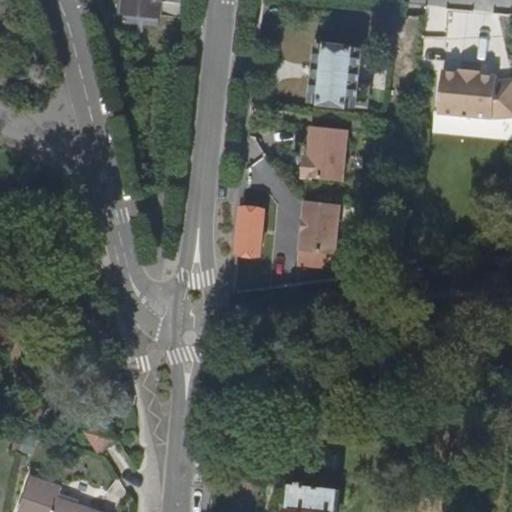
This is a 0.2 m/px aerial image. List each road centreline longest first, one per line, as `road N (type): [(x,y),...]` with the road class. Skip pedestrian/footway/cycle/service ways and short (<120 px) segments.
road 1 (residential): [(221,0),(188,323)]
road 2 (residential): [(89,118),(126,276),(166,319),(188,323)]
road 3 (residential): [(188,323),(174,511)]
road 4 (residential): [(55,0),(89,118)]
